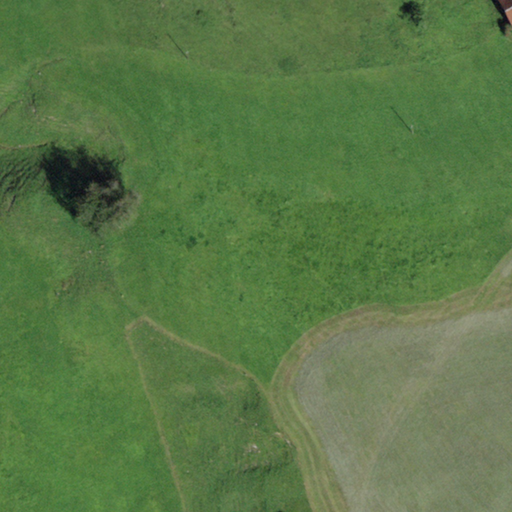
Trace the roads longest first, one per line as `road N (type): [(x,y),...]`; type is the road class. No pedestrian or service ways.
road 1 (track): [(369,511),(372,473),(394,424),(511,265)]
road 2 (track): [(67,511),(29,270)]
